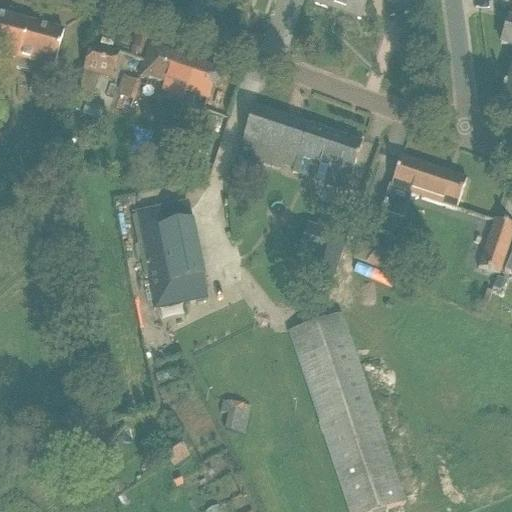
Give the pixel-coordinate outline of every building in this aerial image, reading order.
[(315,0),(314,6),(359,21),(366,0),(315,0)] [(404,0),(385,0),(389,19),(407,16),(404,0)] [(0,58),(16,62),(15,69),(33,74),(29,91),(48,96),(53,79),(51,78),(58,53),(63,34),(0,17),(0,58)] [(511,48),(511,58),(498,105),(511,109),(511,21),(507,20),(500,45),(511,48)] [(90,47),(82,73),(83,73),(78,94),(92,97),(98,78),(111,81),(120,54),(90,47)] [(143,69),(140,78),(162,86),(159,96),(180,103),(184,94),(206,102),(209,93),(216,74),(193,66),(186,64),(150,51),(145,64),(143,69)] [(325,186),(345,193),(361,147),(252,110),(241,142),(277,155),(273,168),(291,174),(296,161),(329,172),(325,186)] [(400,160),(390,189),(456,211),(466,182),(400,160)] [(80,201),(67,203),(68,212),(81,211),(80,201)] [(190,222),(187,203),(133,214),(137,233),(180,224),(190,222)] [(149,291),(203,280),(190,222),(180,224),(137,233),(149,291)] [(475,271),(495,278),(511,230),(492,223),(475,271)] [(329,286),(345,238),(318,229),(302,277),(329,286)] [(353,262),(394,277),(400,259),(360,244),(353,262)] [(511,253),(503,273),(511,277),(511,253)] [(154,313),(207,302),(203,280),(149,291),(154,313)] [(497,280),(493,290),(499,293),(504,283),(497,280)] [(287,334),(347,511),(381,511),(405,504),(342,315),(287,334)] [(222,403),(220,414),(228,416),(224,433),(244,437),(250,409),(222,403)]
